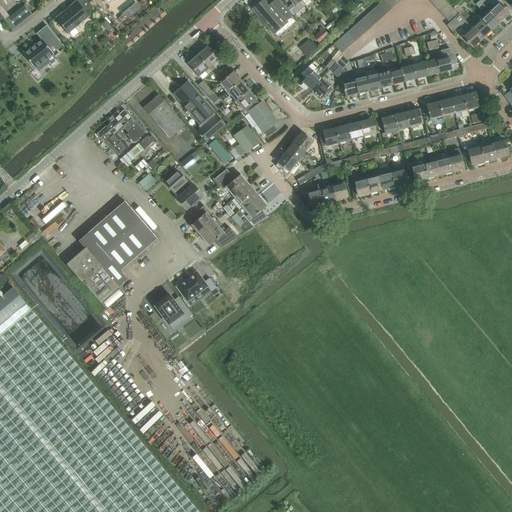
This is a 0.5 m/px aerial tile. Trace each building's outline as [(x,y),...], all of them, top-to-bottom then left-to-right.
[(56,19),(68,34),(89,17),(86,14),(93,8),(87,0),(74,0),(76,2),(56,19)] [(273,32),(291,17),(276,0),(273,0),(270,4),(266,0),(262,0),(253,9),(273,32)] [(384,0),(383,1),(391,10),(396,6),(390,0),(384,0)] [(444,0),(439,0),(433,5),(438,10),(446,2),(444,0)] [(485,6),(480,0),(476,4),(480,9),(485,6)] [(489,10),(500,22),(509,14),(498,2),(493,6),(489,2),(490,1),(489,0),(480,0),(485,6),(485,5),(489,10)] [(379,5),(387,14),(391,10),(383,1),(379,5)] [(446,2),(438,10),(442,15),(450,7),(446,2)] [(363,7),(361,4),(350,14),(352,16),(363,7)] [(25,5),(21,8),(5,21),(12,31),(33,14),(25,5)] [(387,14),(379,5),(374,9),(382,18),(387,14)] [(450,7),(442,15),(446,19),(455,11),(452,9),(450,7)] [(382,18),(374,9),(370,13),(378,22),(382,18)] [(491,31),(500,22),(489,10),(480,18),(491,31)] [(458,16),(455,11),(446,19),(449,23),(458,16)] [(460,14),(460,15),(482,39),(491,31),(480,18),(471,27),(466,21),(470,16),(465,11),(461,15),(460,14)] [(378,22),(370,13),(365,17),(373,26),(378,22)] [(115,15),(110,19),(119,33),(125,30),(115,15)] [(482,39),(460,15),(458,16),(449,23),(446,26),(453,33),(461,26),(462,26),(467,30),(461,36),(472,48),(482,39)] [(373,26),(365,17),(361,21),(369,30),(373,26)] [(340,27),(334,20),(331,23),(333,25),(327,30),(331,35),(340,27)] [(369,30),(361,21),(356,25),(364,34),(369,30)] [(364,34),(356,25),(352,29),(360,38),(364,34)] [(36,68),(39,72),(46,66),(43,62),(54,54),(49,48),(58,41),(47,26),(37,34),(42,40),(23,55),(35,69),(36,68)] [(323,28),(313,37),(320,44),(329,36),(323,28)] [(347,33),(355,42),(360,38),(352,29),(347,33)] [(343,37),(351,46),(355,42),(347,33),(343,37)] [(338,41),(346,50),(351,46),(343,37),(338,41)] [(306,56),(317,47),(312,41),(311,41),(309,39),(299,48),(306,56)] [(342,54),(346,50),(338,41),(334,45),(342,54)] [(211,71),(215,68),(221,63),(207,47),(198,55),(211,71)] [(393,85),(405,82),(401,68),(391,71),(390,63),(388,61),(394,60),(392,52),(394,52),(393,48),(384,51),(393,85)] [(441,51),(442,58),(436,59),(440,73),(452,70),(450,65),(456,64),(454,55),(449,49),(441,51)] [(385,73),(378,74),(381,88),(393,85),(384,51),(380,53),(385,73)] [(211,71),(198,55),(188,64),(199,77),(205,72),(207,75),(211,71)] [(343,55),(336,63),(339,66),(342,69),(349,62),(343,55)] [(428,76),(440,73),(436,59),(424,62),(428,76)] [(325,67),(329,71),(336,63),(332,60),(331,60),(325,67)] [(416,79),(428,76),(424,62),(413,65),(416,79)] [(336,63),(329,71),(332,74),(339,66),(336,63)] [(302,82),(311,90),(321,79),(313,72),(316,68),(312,64),(300,74),(306,79),(302,82)] [(405,82),(416,79),(413,65),(401,68),(405,82)] [(225,89),(228,92),(241,81),(233,71),(231,73),(228,68),(217,76),(221,82),(225,88),(225,89)] [(378,74),(366,77),(370,91),(381,88),(378,74)] [(358,94),(354,80),(353,76),(342,79),(343,83),(342,83),(344,89),(341,90),(343,96),(345,95),(346,97),(358,94)] [(366,77),(354,80),(358,94),(370,91),(366,77)] [(330,87),(321,79),(311,90),(321,98),(325,93),(328,96),(333,91),(330,88),(330,87)] [(198,85),(206,94),(211,90),(202,81),(198,85)] [(248,90),(241,81),(228,92),(221,98),(224,102),(230,96),(231,96),(235,100),(248,90)] [(188,82),(177,91),(174,94),(200,125),(198,127),(200,129),(198,131),(206,141),(225,125),(217,116),(214,113),(215,113),(188,82)] [(256,99),(248,90),(235,100),(235,101),(238,105),(239,104),(243,110),(256,99)] [(503,96),(511,107),(511,106),(511,93),(510,91),(503,96)] [(463,96),(467,110),(486,106),(484,98),(477,100),(476,93),(463,96)] [(158,95),(144,107),(143,108),(170,138),(184,125),(158,95)] [(463,96),(452,99),(455,113),(456,118),(462,116),(461,112),(467,110),(463,96)] [(256,99),(243,110),(240,112),(252,128),(257,125),(262,131),(259,134),(263,139),(266,137),(266,138),(274,133),(270,128),(276,123),(261,102),(260,104),(256,99)] [(452,99),(439,102),(443,116),(455,113),(452,99)] [(443,116),(439,102),(426,105),(430,120),(443,116)] [(226,108),(221,112),(225,116),(230,112),(226,108)] [(406,112),(409,126),(422,123),(418,109),(406,112)] [(120,127),(131,118),(124,110),(120,114),(117,111),(108,119),(111,122),(117,130),(120,127)] [(406,112),(394,115),(397,129),(409,126),(406,112)] [(470,116),(473,124),(481,122),(479,113),(470,116)] [(397,129),(394,115),(381,118),(385,132),(392,130),(393,135),(398,134),(397,129)] [(127,135),(137,125),(131,118),(120,127),(121,128),(119,131),(124,137),(127,135)] [(360,122),(363,136),(376,133),(372,119),(360,122)] [(104,142),(115,132),(117,130),(111,122),(97,134),(104,142)] [(351,140),(363,136),(360,122),(347,125),(351,140)] [(486,122),(479,124),(481,131),(488,129),(486,122)] [(473,126),(474,132),(481,131),(479,124),(473,126)] [(137,125),(127,135),(131,139),(130,140),(133,144),(134,142),(134,143),(145,133),(137,125)] [(339,143),(351,140),(347,125),(335,128),(339,143)] [(241,156),(250,149),(259,143),(247,127),(234,136),(240,144),(235,148),(241,156)] [(459,129),(461,136),(468,134),(467,127),(459,129)] [(322,147),(339,143),(335,128),(323,131),(323,132),(318,133),(322,147)] [(454,138),(461,136),(459,129),(452,131),(454,138)] [(445,133),(447,139),(454,138),(452,131),(445,133)] [(110,149),(121,140),(115,132),(104,142),(110,149)] [(301,132),(294,141),(305,150),(312,141),(301,132)] [(438,135),(440,141),(447,139),(445,133),(438,135)] [(433,143),(439,142),(440,141),(438,135),(432,137),(433,143)] [(143,140),(148,146),(153,142),(148,136),(143,140)] [(425,138),(427,145),(433,143),(432,137),(425,138)] [(216,139),(208,146),(224,164),(231,157),(216,139)] [(121,140),(110,149),(117,157),(129,146),(126,142),(125,143),(121,140)] [(148,146),(143,140),(139,144),(147,153),(150,149),(148,146)] [(411,142),(413,148),(421,146),(419,140),(411,142)] [(294,141),(286,152),(297,161),(305,150),(294,141)] [(492,144),(496,159),(509,155),(508,153),(509,153),(509,147),(506,148),(505,141),(492,144)] [(404,144),(406,150),(413,148),(411,142),(404,144)] [(484,162),(480,147),(479,143),(468,146),(469,150),(468,151),(472,165),(477,163),(478,165),(484,163),(484,162)] [(147,153),(139,144),(135,148),(142,156),(147,153)] [(399,152),(406,150),(404,144),(397,146),(399,152)] [(492,144),(480,147),(484,162),(489,160),(489,161),(496,160),(496,159),(492,144)] [(390,147),(392,154),(399,152),(397,146),(390,147)] [(142,156),(135,148),(129,153),(134,159),(139,154),(141,157),(142,156)] [(448,158),(452,172),(464,169),(459,148),(452,150),(454,156),(448,158)] [(377,151),(379,157),(386,155),(384,149),(377,151)] [(379,157),(377,151),(370,153),(372,159),(379,157)] [(297,161),(286,152),(277,162),(289,171),(297,161)] [(134,159),(129,153),(125,156),(131,164),(132,164),(130,162),(134,159)] [(363,154),(365,161),(372,159),(370,153),(363,154)] [(357,156),(358,163),(365,161),(363,154),(357,156)] [(131,164),(125,156),(120,160),(126,167),(127,168),(131,164)] [(350,158),(352,164),(358,163),(357,156),(350,158)] [(427,178),(440,175),(436,161),(435,156),(428,158),(429,163),(424,164),(427,178)] [(345,166),(352,164),(350,158),(343,160),(345,166)] [(440,175),(452,172),(448,158),(436,161),(440,175)] [(337,161),(338,168),(345,166),(343,160),(337,161)] [(329,163),(331,170),(338,168),(337,161),(329,163)] [(329,163),(321,165),(324,171),(331,170),(329,163)] [(427,178),(424,164),(411,167),(415,182),(427,178)] [(383,190),(394,187),(391,173),(390,167),(378,170),(383,190)] [(319,174),(316,168),(309,173),(313,178),(319,174)] [(221,184),(231,175),(227,170),(216,179),(221,184)] [(370,193),(383,190),(378,170),(371,172),(372,178),(367,179),(370,193)] [(391,173),(394,187),(407,184),(403,170),(391,173)] [(178,197),(191,186),(186,181),(187,181),(178,171),(165,183),(173,192),(174,192),(178,197)] [(151,173),(140,182),(146,189),(157,181),(151,173)] [(302,177),(306,182),(313,178),(309,173),(302,177)] [(235,180),(231,175),(221,184),(224,189),(227,193),(229,191),(234,197),(249,185),(241,175),(235,180)] [(306,182),(302,177),(297,180),(300,185),(306,182)] [(370,193),(367,179),(354,182),(358,196),(370,193)] [(332,186),(336,201),(342,200),(342,199),(348,197),(344,183),(332,186)] [(191,186),(178,197),(177,198),(187,209),(192,205),(193,206),(199,202),(197,200),(203,195),(193,184),(191,186)] [(234,197),(243,207),(258,195),(249,185),(234,197)] [(332,186),(320,189),(324,204),(330,203),(330,202),(336,200),(336,201),(332,186)] [(324,204),(320,189),(307,192),(309,199),(306,200),(309,205),(310,204),(311,207),(323,203),(323,205),(324,204)] [(258,195),(243,207),(249,215),(246,217),(254,226),(267,217),(262,210),(267,205),(258,195)] [(101,302),(107,310),(125,295),(119,287),(128,279),(121,271),(157,239),(125,202),(79,241),(86,249),(68,265),(83,283),(84,283),(101,302)] [(191,226),(200,236),(217,221),(214,217),(211,220),(206,214),(209,211),(204,206),(193,216),(197,221),(191,226)] [(39,232),(49,246),(71,231),(60,217),(39,232)] [(217,221),(200,236),(209,246),(215,241),(221,248),(238,237),(229,227),(226,231),(223,228),(220,230),(218,228),(222,225),(218,220),(217,221)] [(239,227),(243,232),(251,225),(247,221),(240,227),(239,227)] [(0,263),(3,261),(4,262),(10,256),(5,250),(4,251),(0,245),(0,263)] [(197,271),(175,287),(187,303),(208,288),(211,292),(217,288),(210,278),(205,281),(197,271)] [(13,288),(0,298),(0,324),(26,303),(13,288)] [(163,300),(155,306),(169,324),(183,314),(186,318),(191,315),(181,300),(176,304),(169,294),(162,299),(163,300)] [(0,511),(198,511),(149,452),(95,387),(71,358),(65,351),(26,303),(0,324),(0,511)]
